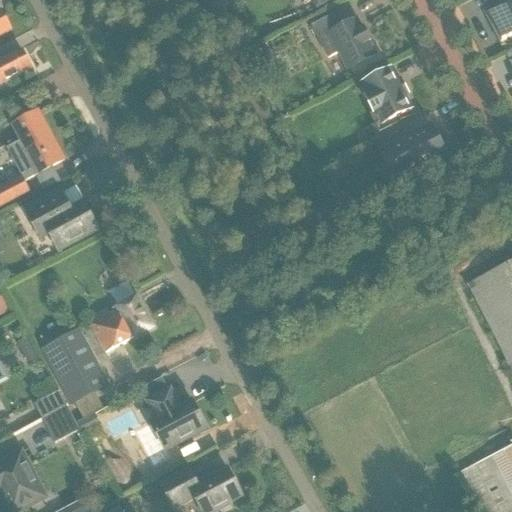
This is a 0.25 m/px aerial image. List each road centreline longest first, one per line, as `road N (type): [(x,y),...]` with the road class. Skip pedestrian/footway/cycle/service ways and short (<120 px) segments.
road 1 (unclassified): [(314,511),(33,0)]
road 2 (residential): [(421,0),(511,172)]
